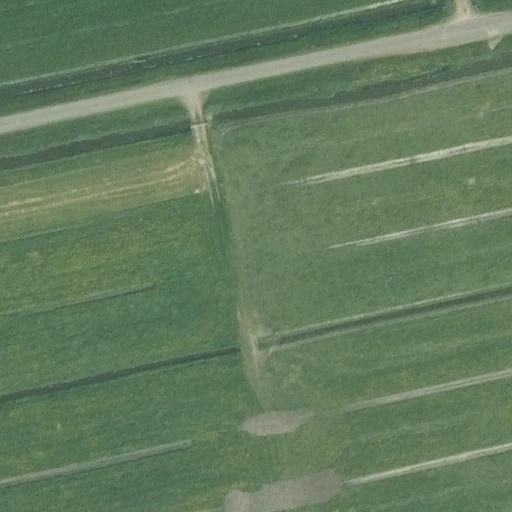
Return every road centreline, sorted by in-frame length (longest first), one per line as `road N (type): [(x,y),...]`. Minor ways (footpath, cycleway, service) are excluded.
road 1 (unclassified): [(0,123),(511,17)]
road 2 (track): [(286,511),(187,84)]
